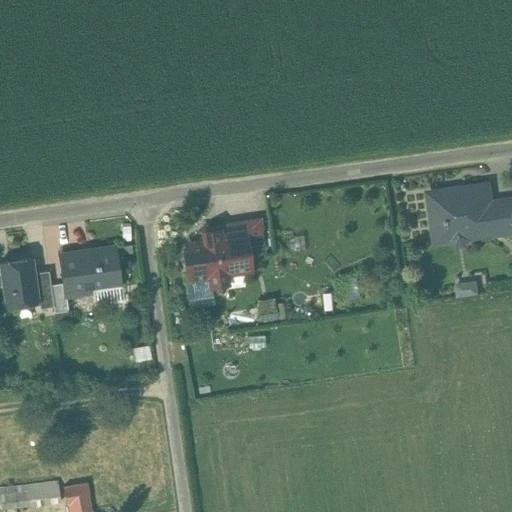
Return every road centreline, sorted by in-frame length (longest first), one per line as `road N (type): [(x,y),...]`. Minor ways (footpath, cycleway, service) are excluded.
road 1 (residential): [(138,201),(511,148)]
road 2 (residential): [(182,511),(138,201)]
road 3 (residential): [(0,220),(138,201)]
